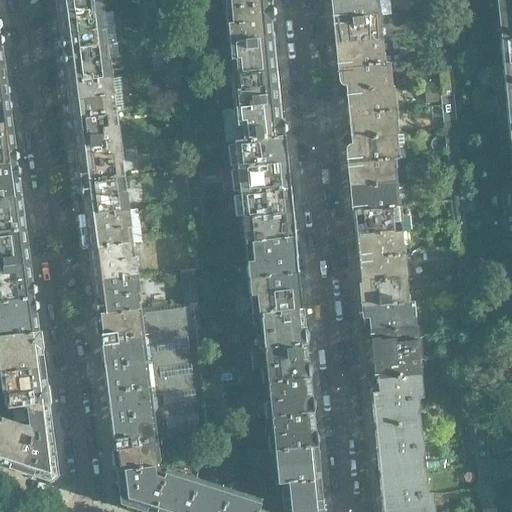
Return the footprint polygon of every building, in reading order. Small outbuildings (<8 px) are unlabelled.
[(102,16),(100,0),(53,0),(57,22),(102,16)] [(372,8),(371,0),(330,0),(332,21),(378,17),(377,7),(372,8)] [(444,23),(441,0),(429,0),(431,11),(432,24),(444,23)] [(511,15),(511,0),(498,0),(500,17),(511,15)] [(273,36),(271,18),(272,18),(274,15),(274,11),(271,9),(270,9),(269,3),(230,7),(231,24),(226,25),(227,40),(273,36)] [(433,35),(432,24),(431,11),(411,13),(413,37),(433,35)] [(511,40),(511,15),(500,17),(503,41),(511,40)] [(101,49),(99,35),(105,34),(102,16),(57,22),(59,40),(57,42),(57,47),(60,49),(61,55),(101,49)] [(375,41),(374,27),(379,26),(378,17),(332,21),(335,45),(375,41)] [(446,47),(444,23),(432,24),(433,35),(434,48),(446,47)] [(276,69),(273,36),(227,40),(229,56),(235,56),(236,73),(276,69)] [(511,65),(511,40),(503,41),(505,66),(511,65)] [(377,56),(375,41),(335,45),(337,69),(383,65),(382,55),(377,56)] [(449,71),(446,47),(434,48),(437,73),(449,71)] [(111,81),(108,64),(103,64),(101,49),(61,55),(59,58),(59,62),(62,64),(65,87),(111,81)] [(385,88),(383,65),(337,69),(339,88),(339,89),(340,90),(341,91),(342,92),(343,92),(344,93),(346,93),(346,92),(385,88)] [(8,89),(5,87),(2,69),(0,69),(0,103),(7,102),(6,96),(9,93),(8,89)] [(279,102),(276,69),(236,73),(238,91),(232,91),(234,107),(279,102)] [(451,96),(449,71),(437,73),(439,97),(451,96)] [(109,115),(107,100),(113,99),(111,81),(65,87),(70,120),(109,115)] [(388,102),(387,88),(385,88),(346,92),(346,93),(347,105),(346,106),(346,107),(345,108),(345,109),(346,116),(393,112),(393,102),(388,102)] [(454,120),(451,96),(439,97),(442,121),(454,120)] [(0,136),(11,135),(8,111),(11,109),(10,104),(7,102),(0,103),(0,136)] [(282,126),(279,102),(234,107),(236,123),(241,122),(243,139),(243,140),(283,136),(283,134),(285,132),(284,127),(282,126)] [(392,136),(390,121),(394,121),(393,112),(346,116),(347,123),(347,124),(347,125),(348,126),(349,127),(351,140),(390,136),(392,136)] [(119,147),(117,129),(111,129),(109,115),(70,120),(70,121),(67,123),(68,128),(71,130),(74,152),(119,147)] [(456,144),(454,120),(442,121),(444,146),(456,144)] [(17,154),(14,153),(13,153),(11,135),(0,136),(0,169),(15,168),(14,161),(15,161),(17,159),(17,154)] [(285,161),(283,136),(243,140),(243,139),(233,140),(236,166),(285,161)] [(392,160),(390,136),(351,140),(349,140),(348,141),(347,141),(346,142),(345,143),(345,144),(345,146),(347,164),(392,160)] [(459,169),(456,144),(444,146),(447,170),(459,169)] [(118,180),(116,165),(121,164),(119,147),(74,152),(76,171),(74,174),(74,179),(77,180),(78,185),(118,180)] [(390,184),(388,170),(393,169),(392,160),(347,164),(349,188),(390,184)] [(288,186),(285,161),(236,166),(238,191),(288,186)] [(19,174),(19,170),(16,168),(15,168),(0,169),(0,203),(20,201),(16,177),(17,177),(19,174)] [(461,193),(459,169),(447,170),(449,194),(461,193)] [(128,212),(125,194),(120,195),(118,180),(78,185),(78,187),(75,189),(76,194),(79,196),(82,218),(128,212)] [(391,199),(390,184),(349,188),(351,212),(397,208),(396,198),(391,199)] [(290,211),(288,186),(238,191),(241,216),(290,211)] [(463,217),(461,193),(449,194),(452,218),(463,217)] [(0,236),(24,234),(20,201),(0,203),(0,236)] [(395,232),(393,218),(398,217),(397,208),(351,212),(354,236),(395,232)] [(293,236),(290,211),(241,216),(244,242),(250,241),(293,236)] [(126,245),(124,230),(130,230),(128,212),(82,218),(85,237),(82,239),(83,244),(86,246),(87,250),(126,245)] [(466,241),(463,217),(452,218),(454,243),(466,241)] [(396,247),(395,232),(354,236),(356,260),(402,256),(401,246),(396,247)] [(0,270),(28,267),(24,234),(0,236),(0,270)] [(296,272),(293,236),(250,241),(252,259),(245,260),(247,277),(296,272)] [(468,266),(466,241),(454,243),(456,267),(468,266)] [(136,277),(134,259),(128,260),(126,245),(87,250),(87,252),(84,255),(85,260),(88,261),(91,283),(136,277)] [(399,280),(398,266),(403,265),(402,256),(356,260),(359,284),(399,280)] [(471,290),(468,266),(456,267),(459,291),(471,290)] [(31,286),(28,267),(0,270),(0,303),(32,300),(32,295),(35,293),(34,288),(31,286)] [(300,307),(296,272),(247,277),(249,294),(255,293),(257,312),(300,307)] [(135,311),(133,296),(138,295),(136,277),(91,283),(93,303),(90,305),(91,310),(94,312),(95,312),(95,316),(135,311)] [(401,294),(399,280),(359,284),(361,308),(407,303),(406,294),(401,294)] [(473,314),(471,290),(459,291),(461,316),(473,314)] [(0,337),(37,333),(34,311),(37,309),(36,304),(33,302),(32,300),(0,303),(0,337)] [(214,459),(200,353),(194,303),(135,311),(95,316),(95,318),(93,320),(96,336),(98,337),(112,450),(110,451),(112,468),(114,469),(115,471),(150,466),(150,467),(214,459)] [(409,327),(407,303),(361,308),(363,327),(363,328),(364,329),(365,330),(366,331),(367,331),(368,332),(369,332),(370,332),(370,331),(409,327)] [(302,331),(300,307),(257,312),(261,347),(304,343),(304,342),(305,340),(305,339),(305,337),(305,336),(304,333),(303,332),(302,331)] [(476,339),(473,314),(461,316),(464,340),(476,339)] [(412,341),(411,327),(409,327),(370,331),(370,332),(372,355),(418,351),(417,341),(412,341)] [(42,349),(40,333),(37,333),(0,337),(0,373),(40,369),(38,349),(42,349)] [(478,363),(476,339),(464,340),(466,364),(478,363)] [(306,365),(304,343),(261,347),(264,382),(307,378),(307,377),(308,376),(308,375),(308,374),(309,372),(309,371),(308,369),(308,368),(307,366),(306,365)] [(416,375),(414,360),(418,360),(418,351),(372,355),(375,378),(375,379),(414,375),(416,375)] [(480,387),(478,363),(466,364),(468,388),(480,387)] [(49,403),(47,387),(43,388),(40,369),(0,373),(0,394),(1,394),(3,410),(24,408),(23,407),(45,404),(49,403)] [(416,399),(414,375),(375,379),(375,378),(373,379),(372,379),(371,380),(369,382),(369,383),(369,385),(371,403),(416,399)] [(309,399),(307,378),(264,382),(268,418),(311,414),(310,412),(311,410),(312,409),(312,407),(312,405),(312,404),(311,402),(310,400),(309,399)] [(483,411),(480,387),(468,388),(469,394),(471,413),(483,411)] [(471,418),(471,413),(469,394),(455,395),(457,419),(471,418)] [(421,447),(416,399),(371,403),(375,451),(421,447)] [(54,476),(45,404),(23,407),(24,408),(26,428),(28,427),(29,438),(18,471),(48,481),(54,476)] [(485,436),(483,411),(471,413),(471,418),(473,437),(485,436)] [(313,433),(311,414),(268,418),(271,453),(314,449),(314,446),(315,444),(315,443),(315,442),(315,440),(315,439),(315,438),(315,436),(314,435),(313,433)] [(474,441),(473,437),(471,418),(457,419),(460,443),(474,441)] [(18,471),(29,438),(28,427),(26,428),(21,427),(0,419),(0,465),(18,471)] [(488,460),(485,436),(473,437),(474,441),(476,461),(488,460)] [(419,471),(417,457),(422,456),(421,447),(375,451),(378,475),(419,471)] [(318,485),(314,449),(271,453),(275,489),(286,488),(318,485)] [(490,484),(488,460),(476,461),(478,485),(490,484)] [(142,511),(152,511),(163,479),(151,475),(150,467),(150,466),(115,471),(119,504),(142,511)] [(420,486),(419,471),(378,475),(380,499),(426,495),(425,485),(420,486)] [(187,511),(196,485),(164,474),(163,479),(152,511),(187,511)] [(493,509),(490,484),(478,485),(481,510),(493,509)] [(221,511),(228,495),(196,485),(187,511),(221,511)] [(320,511),(318,485),(286,488),(288,511),(320,511)] [(257,511),(260,505),(228,495),(221,511),(257,511)] [(427,511),(426,495),(380,499),(381,511),(427,511)]
